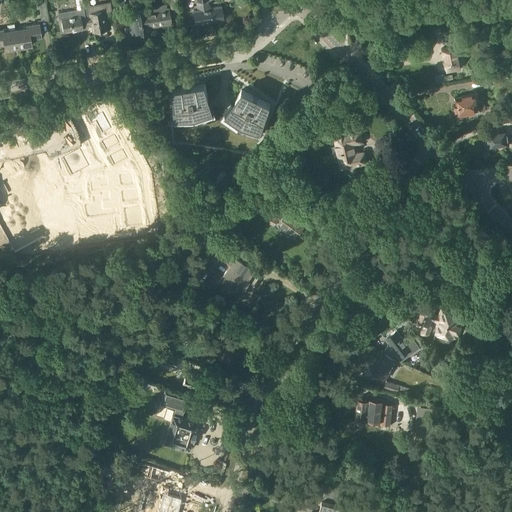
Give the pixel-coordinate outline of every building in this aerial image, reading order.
[(87,27),(84,16),(83,8),(84,8),(82,0),(75,0),(77,9),(58,12),(59,19),(62,18),(64,32),(82,29),(81,28),(87,27)] [(116,0),(117,5),(119,16),(126,15),(124,3),(123,0),(116,0)] [(169,0),(171,9),(178,8),(176,0),(169,0)] [(42,21),(48,20),(46,2),(39,3),(42,21)] [(83,8),(84,16),(87,27),(92,26),(93,31),(106,29),(104,12),(111,11),(110,2),(89,6),(89,7),(84,8),(83,8)] [(209,3),(197,5),(198,11),(194,11),(197,25),(223,20),(221,7),(210,9),(209,3)] [(154,11),(147,12),(149,27),(171,23),(168,9),(167,9),(166,4),(153,6),(154,11)] [(146,10),(132,12),(133,21),(129,21),(131,35),(150,32),(147,12),(146,10)] [(15,29),(18,47),(31,45),(30,37),(41,36),(38,23),(22,26),(22,28),(15,29)] [(18,47),(15,29),(14,24),(7,25),(8,29),(0,29),(0,42),(4,42),(5,49),(18,47)] [(455,45),(454,39),(460,38),(458,26),(442,29),(443,41),(447,40),(448,46),(442,47),(444,61),(443,62),(444,65),(445,66),(446,72),(453,70),(453,67),(459,66),(456,45),(455,45)] [(511,63),(511,47),(498,49),(501,65),(511,63)] [(197,127),(217,120),(215,114),(215,113),(205,84),(174,90),(175,121),(175,128),(197,127)] [(260,133),(270,104),(242,90),(224,115),(220,121),(237,133),(257,140),(259,133),(260,133)] [(466,117),(465,113),(479,111),(477,102),(479,101),(477,92),(454,96),(456,104),(454,105),(454,106),(453,108),(454,112),(456,113),(456,115),(458,114),(459,119),(466,117)] [(10,170),(10,171),(11,172),(49,245),(50,246),(51,246),(97,240),(97,239),(98,238),(98,237),(98,236),(94,225),(119,221),(121,233),(121,234),(121,235),(122,235),(122,236),(123,236),(124,236),(152,232),(153,232),(153,231),(154,231),(154,230),(155,229),(147,174),(113,108),(112,108),(112,107),(111,107),(110,107),(82,113),(81,114),(80,114),(80,115),(79,115),(79,116),(79,117),(79,118),(106,169),(87,179),(86,178),(85,177),(84,177),(83,177),(82,177),(81,178),(80,179),(79,180),(79,181),(79,182),(79,183),(80,184),(61,194),(45,163),(45,162),(44,162),(44,161),(43,161),(42,160),(41,160),(13,167),(12,167),(11,167),(11,168),(11,169),(10,169),(10,170)] [(285,152),(287,152),(292,147),(293,149),(295,149),(300,144),(301,145),(303,145),(308,140),(308,139),(299,129),(297,129),(288,137),(279,144),(279,146),(285,152)] [(498,146),(508,144),(506,129),(496,131),(488,133),(490,146),(498,145),(498,146)] [(355,153),(353,144),(361,143),(362,141),(360,132),(358,131),(334,136),(341,168),(366,163),(366,162),(364,152),(363,152),(355,153)] [(252,175),(239,168),(234,177),(247,184),(252,175)] [(235,200),(240,192),(233,188),(228,196),(235,200)] [(286,213),(281,210),(282,208),(269,201),(265,207),(267,209),(261,218),(274,225),(277,221),(279,222),(277,225),(295,238),(305,225),(287,212),(286,213)] [(237,255),(241,249),(226,239),(219,235),(215,241),(222,245),(215,255),(230,265),(218,283),(234,293),(239,285),(243,287),(254,271),(234,259),(226,253),(229,249),(237,255)] [(456,339),(463,319),(459,318),(459,317),(457,316),(458,314),(441,308),(438,316),(433,314),(436,308),(424,304),(423,306),(420,315),(417,325),(422,327),(419,335),(429,338),(433,327),(429,325),(432,320),(439,322),(435,332),(451,338),(452,337),(456,339)] [(225,316),(210,307),(207,314),(217,320),(216,321),(221,324),(225,316)] [(197,334),(204,337),(207,332),(200,328),(197,334)] [(384,351),(397,360),(399,357),(410,349),(396,330),(385,338),(389,344),(384,351)] [(231,363),(234,356),(236,356),(238,353),(237,352),(238,350),(234,348),(238,341),(228,335),(217,356),(231,363)] [(397,360),(384,351),(382,350),(371,369),(386,378),(398,360),(397,360)] [(175,367),(177,360),(158,354),(156,360),(175,367)] [(449,363),(438,356),(433,364),(444,371),(449,363)] [(118,364),(116,371),(128,373),(129,366),(118,364)] [(201,377),(193,374),(187,372),(183,383),(198,388),(198,386),(215,391),(216,389),(217,388),(218,386),(217,385),(218,382),(201,376),(201,377)] [(139,387),(145,389),(147,383),(141,381),(139,387)] [(397,393),(399,385),(386,381),(384,389),(397,393)] [(399,385),(397,393),(407,396),(410,388),(399,385)] [(183,411),(188,397),(165,390),(160,404),(174,408),(173,414),(172,414),(164,442),(189,450),(192,439),(193,440),(195,432),(194,432),(197,422),(181,417),(183,411)] [(369,399),(357,397),(354,421),(366,422),(366,418),(380,420),(380,422),(391,423),(393,404),(382,403),(383,399),(369,397),(369,399)] [(417,417),(415,426),(436,429),(438,420),(417,417)] [(159,480),(163,468),(135,461),(132,473),(159,480)] [(323,495),(337,499),(339,492),(326,486),(323,495)] [(152,487),(151,494),(154,495),(149,511),(170,511),(175,496),(160,492),(161,489),(152,487)] [(322,502),(318,511),(354,511),(355,511),(322,502)]
